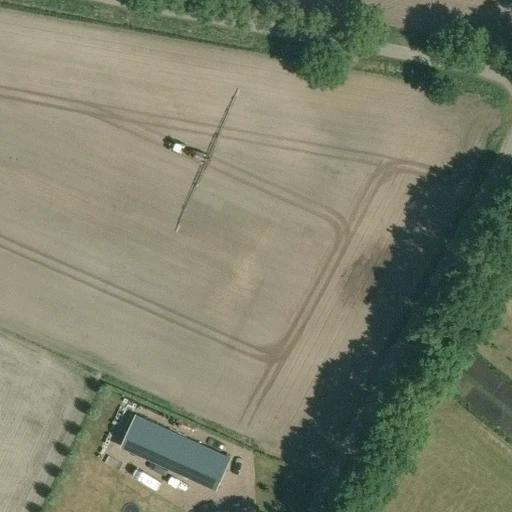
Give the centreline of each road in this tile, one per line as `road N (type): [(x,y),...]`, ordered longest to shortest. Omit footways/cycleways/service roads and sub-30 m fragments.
road 1 (unclassified): [(313,511),(511,146)]
road 2 (unclassified): [(511,81),(109,0)]
